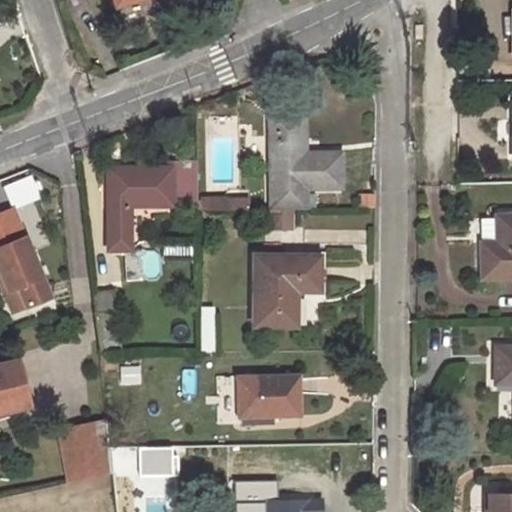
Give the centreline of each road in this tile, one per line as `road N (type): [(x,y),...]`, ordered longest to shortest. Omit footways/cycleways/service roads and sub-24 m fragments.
road 1 (residential): [(396,0),(390,511)]
road 2 (unclassified): [(77,121),(259,49)]
road 3 (residential): [(77,121),(36,0)]
